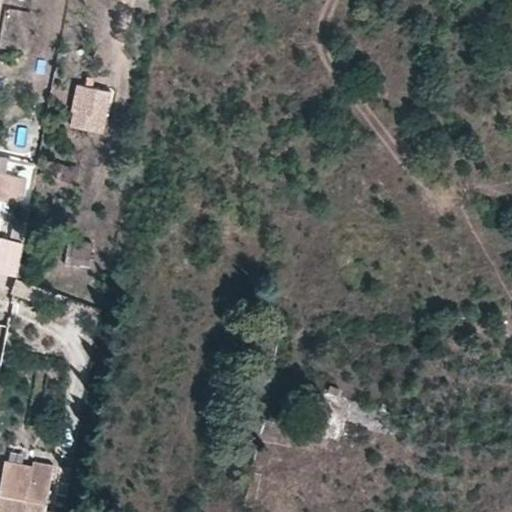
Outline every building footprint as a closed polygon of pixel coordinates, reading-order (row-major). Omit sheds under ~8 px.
[(107,117),(113,90),(78,82),(73,109),(107,117)] [(0,197),(11,200),(16,174),(0,170),(0,197)] [(33,265),(22,261),(19,276),(29,279),(33,265)] [(29,279),(19,276),(17,288),(17,291),(35,298),(40,283),(29,279)] [(33,466),(5,461),(0,488),(0,511),(53,511),(54,510),(46,508),(54,463),(34,460),(33,466)]
